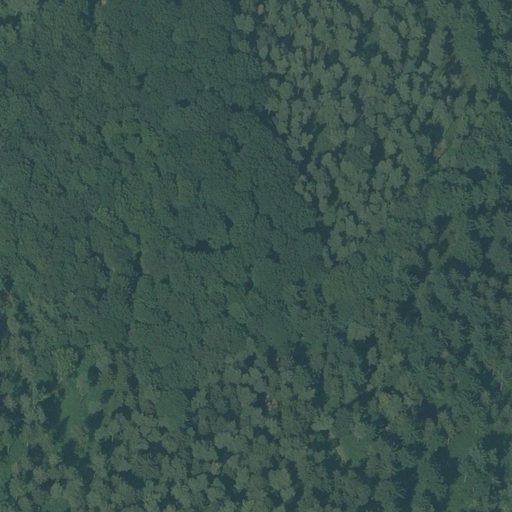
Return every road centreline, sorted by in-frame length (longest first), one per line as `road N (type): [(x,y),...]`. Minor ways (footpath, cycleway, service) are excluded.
road 1 (track): [(379,511),(99,0)]
road 2 (unknown): [(339,341),(212,165),(202,116)]
road 3 (track): [(339,341),(511,139)]
road 4 (unknown): [(400,511),(388,425),(339,341)]
road 5 (track): [(149,98),(0,200)]
road 6 (unknown): [(202,116),(194,48),(174,0)]
